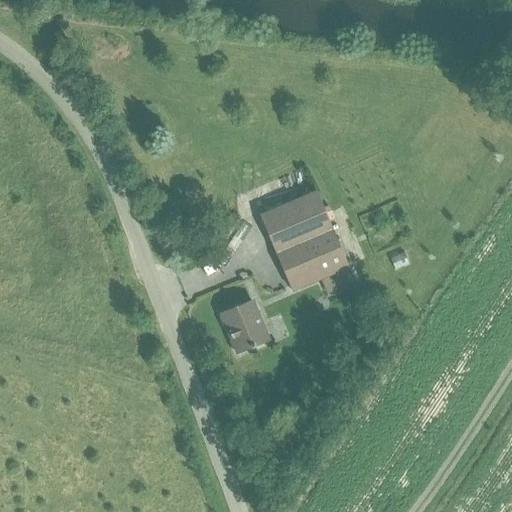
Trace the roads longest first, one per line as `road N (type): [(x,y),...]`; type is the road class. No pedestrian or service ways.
road 1 (tertiary): [(237,511),(103,173),(73,115),(0,45)]
road 2 (track): [(412,511),(511,364)]
